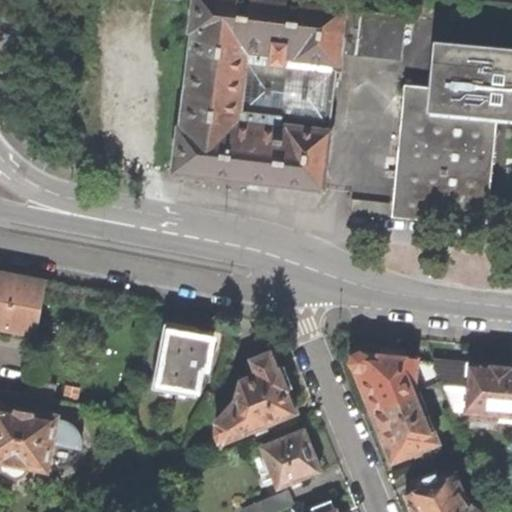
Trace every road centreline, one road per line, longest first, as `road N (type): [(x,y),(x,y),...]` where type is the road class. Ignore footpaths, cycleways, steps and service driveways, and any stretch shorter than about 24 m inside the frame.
road 1 (residential): [(308,265),(251,288),(0,244)]
road 2 (residential): [(308,265),(308,325),(384,511)]
road 3 (secondary): [(308,265),(72,214)]
road 4 (secondary): [(511,304),(402,291),(308,265)]
